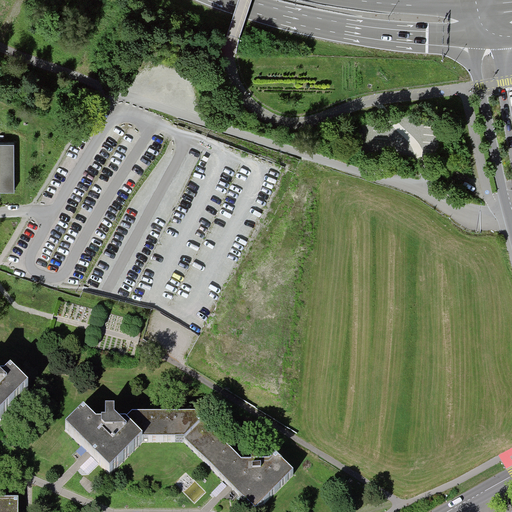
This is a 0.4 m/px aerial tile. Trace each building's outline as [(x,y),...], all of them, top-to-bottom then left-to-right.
[(13,140),(0,140),(0,188),(14,188),(13,140)] [(143,279),(143,274),(155,269),(156,271),(165,271),(161,261),(161,258),(173,252),(166,236),(166,221),(159,221),(159,219),(143,226),(143,218),(138,220),(140,223),(140,252),(121,251),(121,261),(127,261),(130,267),(120,267),(119,266),(102,274),(95,274),(95,294),(136,294),(135,291),(137,290),(143,303),(143,292),(148,289),(143,279)] [(0,420),(28,392),(11,373),(5,380),(0,379),(0,420)] [(256,511),(294,475),(293,468),(275,451),(269,457),(262,457),(261,450),(251,450),(251,457),(242,457),(201,418),(202,410),(132,409),(127,415),(126,414),(120,414),(115,409),(114,401),(106,401),(105,412),(102,412),(102,414),(96,414),(84,401),(66,419),(65,430),(90,454),(110,474),(143,442),(185,442),(232,488),(255,511),(256,511)] [(47,421),(35,448),(52,456),(64,428),(47,421)] [(0,511),(17,511),(17,499),(0,498),(0,511)]
